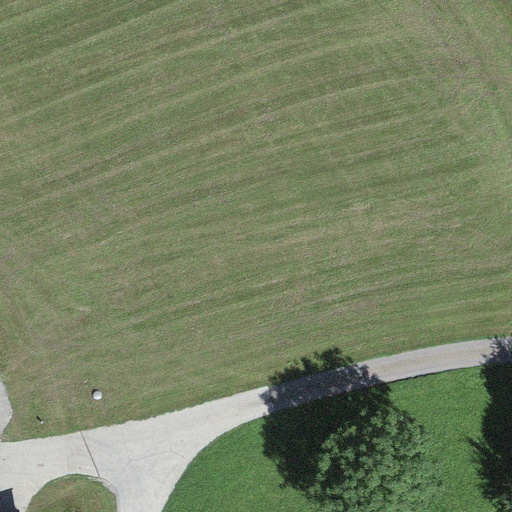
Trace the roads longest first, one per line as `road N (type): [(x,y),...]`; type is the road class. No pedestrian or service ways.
road 1 (unclassified): [(511,351),(356,378),(124,454)]
road 2 (unknown): [(0,441),(220,422)]
